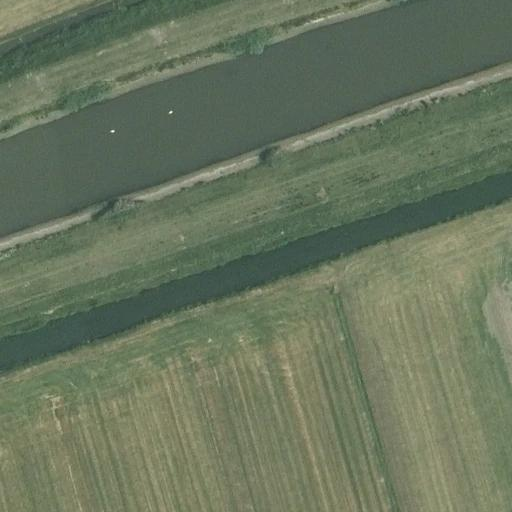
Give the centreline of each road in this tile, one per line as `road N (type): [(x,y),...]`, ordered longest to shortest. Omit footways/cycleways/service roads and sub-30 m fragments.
road 1 (track): [(511,118),(0,297)]
road 2 (track): [(302,0),(0,93)]
